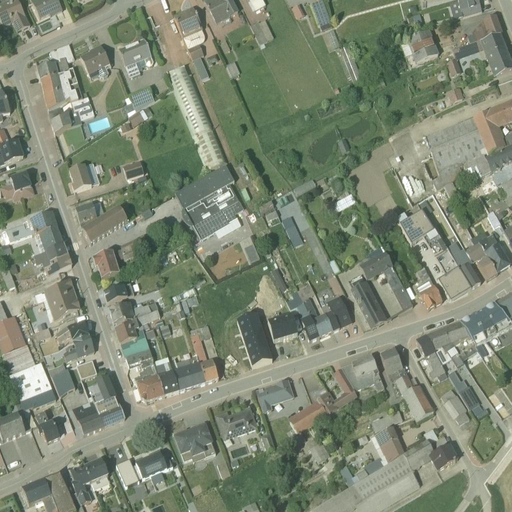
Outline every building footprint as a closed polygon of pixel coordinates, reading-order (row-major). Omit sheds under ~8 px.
[(55,21),(62,17),(53,0),(45,0),(38,4),(36,0),(29,4),(39,26),(48,21),(49,24),(55,21)] [(75,0),(80,9),(95,2),(93,0),(75,0)] [(219,29),(221,33),(231,29),(231,28),(229,24),(238,19),(228,0),(217,0),(203,7),(215,30),(216,31),(219,29)] [(258,0),(242,0),(246,8),(247,8),(252,18),(254,17),(255,18),(265,12),(258,0)] [(461,23),(481,18),(475,0),(463,0),(465,6),(457,8),(461,23)] [(0,28),(3,34),(13,30),(17,39),(30,33),(15,4),(0,11),(0,28)] [(318,33),(320,37),(331,33),(321,7),(310,11),(318,33)] [(303,23),(298,12),(292,15),(297,26),(303,23)] [(181,20),(173,24),(192,68),(193,67),(201,86),(202,86),(208,83),(199,64),(203,62),(199,51),(202,49),(203,47),(204,45),(204,42),(201,37),(203,36),(192,13),(180,19),(181,20)] [(418,21),(412,23),(416,35),(422,33),(418,21)] [(467,42),(469,51),(502,40),(495,22),(482,27),(471,39),(471,41),(467,42)] [(404,34),(414,31),(412,23),(401,27),(404,34)] [(265,28),(253,34),(259,48),(271,43),(265,28)] [(399,49),(409,75),(424,69),(424,68),(438,62),(429,38),(399,49)] [(493,84),(511,76),(511,71),(500,40),(451,58),(454,66),(454,67),(482,57),(493,84)] [(153,69),(144,46),(117,56),(125,74),(124,75),(129,85),(139,81),(138,78),(140,78),(141,74),(145,72),(149,74),(152,73),(153,69)] [(225,46),(219,49),(224,58),(229,55),(225,46)] [(74,67),(68,51),(60,55),(66,70),(74,67)] [(349,51),(342,53),(356,90),(363,87),(349,51)] [(110,72),(100,52),(89,57),(90,59),(79,64),(90,86),(99,82),(100,84),(102,85),(107,83),(107,80),(106,76),(110,74),(109,72),(110,72)] [(72,76),(69,77),(60,55),(49,60),(54,72),(37,76),(40,88),(73,78),(72,76)] [(206,64),(209,70),(217,67),(214,61),(206,64)] [(392,65),(388,66),(391,74),(400,71),(402,75),(406,73),(401,61),(397,62),(397,64),(393,65),(392,65)] [(226,71),(225,71),(230,83),(239,80),(232,65),(225,68),(227,71),(226,71)] [(446,70),(450,83),(460,80),(456,66),(446,70)] [(188,82),(185,74),(166,82),(206,178),(227,169),(190,81),(188,82)] [(40,88),(48,114),(59,110),(69,105),(71,109),(82,106),(73,78),(40,88)] [(379,80),(367,85),(372,96),(381,92),(382,94),(385,92),(381,84),(379,80)] [(459,95),(446,100),(450,110),(462,106),(459,95)] [(154,108),(149,96),(129,104),(135,119),(154,108)] [(2,99),(0,100),(0,124),(2,123),(1,121),(10,117),(2,99)] [(82,106),(71,109),(73,115),(74,119),(78,118),(80,127),(94,122),(87,104),(82,106)] [(124,113),(128,124),(135,119),(129,104),(124,106),(127,112),(124,113)] [(511,150),(511,106),(488,116),(487,118),(425,143),(438,182),(438,184),(431,187),(435,197),(455,185),(455,184),(458,180),(463,173),(511,150)] [(59,110),(48,114),(54,138),(81,130),(78,118),(74,119),(73,115),(69,116),(70,119),(63,122),(59,110)] [(134,133),(147,124),(142,116),(128,124),(134,133)] [(130,135),(128,129),(120,132),(123,138),(130,135)] [(0,168),(22,161),(17,144),(0,148),(0,168)] [(511,168),(511,150),(463,173),(463,174),(471,190),(472,190),(491,180),(492,181),(501,177),(500,174),(511,168)] [(143,181),(139,167),(122,173),(126,186),(143,181)] [(99,190),(92,169),(68,177),(72,188),(70,189),(73,198),(99,190)] [(192,234),(199,247),(214,239),(218,244),(240,232),(234,221),(243,216),(238,207),(229,191),(233,189),(225,173),(174,202),(182,217),(181,218),(181,224),(183,228),(186,232),(191,234),(192,234)] [(14,205),(34,198),(26,175),(9,181),(9,182),(5,183),(6,188),(1,190),(0,193),(2,199),(4,200),(6,203),(12,201),(14,205)] [(294,194),(297,200),(316,191),(312,184),(294,194)] [(496,204),(498,204),(496,199),(492,201),(481,207),(488,220),(492,218),(495,222),(511,209),(511,186),(510,184),(497,192),(502,202),(505,201),(506,204),(502,206),(502,205),(498,207),(496,204)] [(458,203),(451,188),(443,193),(450,207),(458,203)] [(355,209),(350,200),(331,211),(333,215),(329,217),(333,224),(337,222),(335,219),(355,209)] [(426,205),(420,209),(426,220),(432,216),(426,205)] [(258,215),(261,220),(274,214),(271,208),(258,215)] [(90,251),(135,222),(127,209),(97,227),(81,237),(90,251)] [(74,215),(81,237),(97,227),(92,210),(91,210),(74,215)] [(399,220),(394,210),(386,215),(391,224),(399,220)] [(149,215),(141,220),(144,225),(152,221),(149,215)] [(1,236),(5,248),(56,230),(51,216),(29,223),(30,224),(4,234),(4,235),(1,236)] [(269,232),(280,228),(275,217),(265,222),(269,232)] [(403,221),(395,225),(411,251),(422,245),(445,283),(437,288),(447,306),(450,309),(470,296),(446,255),(434,237),(433,238),(426,225),(421,218),(408,225),(407,226),(406,225),(403,221)] [(495,222),(492,218),(488,220),(486,222),(493,235),(499,231),(495,222)] [(34,256),(35,258),(63,249),(56,230),(38,237),(34,238),(39,254),(34,256)] [(302,250),(294,232),(285,236),(293,255),(302,250)] [(511,232),(502,238),(511,255),(511,232)] [(483,239),(470,247),(473,252),(477,249),(495,280),(508,272),(502,259),(505,258),(502,252),(498,254),(490,241),(486,244),(483,239)] [(138,262),(150,255),(143,242),(119,254),(120,256),(92,266),(95,276),(97,275),(100,287),(119,281),(115,268),(120,266),(121,268),(124,267),(124,268),(138,262)] [(285,243),(281,245),(284,252),(290,249),(287,244),(286,244),(285,243)] [(8,247),(1,249),(3,257),(11,254),(8,247)] [(33,259),(35,268),(41,266),(42,270),(67,261),(63,249),(33,259)] [(473,251),(463,257),(471,270),(475,267),(477,271),(476,271),(486,287),(496,281),(477,249),(473,252),(473,251)] [(477,292),(479,290),(469,272),(471,270),(463,257),(461,259),(455,250),(446,255),(470,296),(477,292)] [(255,251),(245,254),(250,268),(259,265),(255,251)] [(382,279),(402,318),(411,313),(380,255),(367,261),(368,262),(365,264),(367,268),(358,273),(366,288),(382,279)] [(71,273),(67,261),(42,270),(43,273),(40,274),(41,277),(39,278),(42,284),(47,282),(47,281),(71,273)] [(167,269),(163,261),(156,265),(160,273),(167,269)] [(14,266),(7,269),(8,272),(10,277),(17,275),(14,266)] [(14,290),(8,272),(1,275),(7,293),(14,290)] [(441,309),(422,275),(416,279),(422,290),(416,294),(419,300),(417,301),(421,310),(423,309),(427,317),(434,313),(441,309)] [(371,336),(385,328),(366,289),(365,289),(364,290),(360,282),(347,289),(351,297),(349,298),(371,336)] [(53,324),(80,315),(70,286),(68,286),(43,294),(43,296),(35,299),(37,306),(43,305),(46,313),(48,312),(53,324)] [(103,299),(107,311),(133,301),(130,291),(103,299)] [(308,304),(311,303),(315,301),(310,291),(296,297),(318,345),(332,339),(324,322),(317,325),(315,319),(314,319),(314,318),(310,309),(311,309),(309,306),(308,304)] [(408,292),(402,295),(408,307),(414,304),(408,292)] [(173,309),(196,298),(193,293),(170,304),(173,309)] [(303,311),(296,297),(292,299),(293,300),(283,304),(289,317),(303,311)] [(511,299),(494,311),(498,318),(506,327),(511,322),(511,299)] [(198,309),(195,302),(186,305),(188,312),(198,309)] [(321,315),(332,339),(351,330),(339,303),(326,309),(327,311),(321,315)] [(26,349),(14,319),(7,322),(0,305),(0,357),(0,359),(26,349)] [(109,317),(113,330),(124,327),(125,330),(158,317),(155,309),(142,314),(142,312),(132,316),(130,310),(109,317)] [(307,347),(313,347),(318,345),(303,311),(296,314),(298,319),(301,327),(300,327),(303,336),(302,336),(307,347)] [(494,313),(485,318),(498,340),(511,332),(506,327),(498,318),(494,311),(493,311),(494,313)] [(473,322),(470,324),(483,348),(498,340),(484,316),(481,318),(482,320),(474,325),(473,322)] [(176,319),(178,326),(184,324),(182,317),(176,319)] [(115,336),(120,351),(144,343),(142,337),(143,337),(142,331),(160,324),(157,318),(122,331),(123,334),(115,336)] [(298,361),(307,357),(297,337),(296,337),(289,320),(258,332),(241,338),(253,374),(271,368),(267,349),(272,347),(273,348),(293,340),(294,343),(292,344),(298,361)] [(45,332),(46,332),(43,326),(36,328),(35,326),(30,328),(33,337),(45,332)] [(84,326),(55,336),(59,346),(70,343),(72,348),(89,342),(84,326)] [(471,326),(460,332),(459,330),(458,330),(481,364),(485,361),(479,350),(483,348),(471,326)] [(464,370),(469,378),(476,374),(487,390),(495,385),(458,330),(449,334),(456,339),(471,361),(462,367),(464,370)] [(51,338),(48,331),(33,337),(36,344),(51,338)] [(167,331),(159,333),(163,343),(170,341),(167,331)] [(211,343),(207,331),(188,337),(205,391),(218,386),(212,368),(207,369),(200,347),(211,343)] [(449,334),(442,337),(462,367),(471,361),(456,339),(449,334)] [(442,337),(425,344),(433,358),(441,356),(444,361),(448,368),(451,366),(457,375),(464,370),(442,337)] [(63,358),(66,368),(94,358),(89,342),(72,348),(74,354),(72,354),(72,352),(65,354),(66,357),(63,358)] [(120,351),(125,366),(149,358),(144,343),(120,351)] [(428,379),(432,385),(444,379),(425,344),(424,344),(417,347),(416,351),(431,377),(428,379)] [(40,367),(35,368),(27,348),(26,349),(0,359),(30,432),(36,430),(37,433),(39,439),(43,438),(46,446),(64,439),(62,433),(60,428),(57,428),(55,425),(52,425),(46,427),(46,425),(48,424),(44,416),(35,420),(35,422),(33,423),(29,412),(32,411),(33,412),(55,403),(52,392),(51,392),(40,367)] [(395,358),(393,356),(379,362),(390,389),(390,390),(394,388),(407,413),(370,429),(370,430),(374,438),(377,438),(412,424),(415,429),(432,419),(418,393),(413,383),(407,386),(403,375),(401,376),(399,368),(395,358)] [(395,358),(399,368),(404,366),(400,356),(395,358)] [(149,358),(125,366),(128,374),(140,371),(142,375),(145,374),(146,377),(140,379),(140,380),(139,380),(140,383),(134,385),(136,391),(157,384),(149,358)] [(170,402),(179,399),(167,364),(167,363),(152,369),(163,402),(170,402)] [(205,391),(196,363),(183,367),(175,370),(177,377),(172,378),(179,399),(192,394),(205,391)] [(376,397),(383,394),(371,363),(341,375),(354,398),(373,390),(376,397)] [(62,367),(47,372),(51,380),(65,376),(62,367)] [(92,367),(76,373),(81,386),(96,381),(92,367)] [(354,398),(341,375),(333,380),(344,399),(340,401),(343,405),(335,411),(327,400),(316,407),(326,422),(336,416),(356,403),(354,398)] [(52,382),(59,401),(75,395),(67,376),(52,382)] [(456,381),(450,385),(453,390),(459,387),(456,381)] [(92,403),(103,434),(124,425),(119,412),(117,413),(114,406),(115,405),(106,384),(95,388),(99,400),(92,403)] [(144,410),(163,403),(157,384),(136,391),(141,408),(144,410)] [(321,391),(312,397),(317,406),(327,400),(319,387),(321,391)] [(293,404),(287,388),(255,398),(262,419),(271,416),(270,412),(293,404)] [(477,411),(467,394),(458,400),(468,416),(477,411)] [(487,396),(483,398),(488,405),(495,401),(491,395),(488,397),(487,396)] [(455,403),(450,396),(440,403),(445,410),(443,411),(453,426),(454,425),(459,431),(468,425),(464,418),(466,417),(456,402),(455,403)] [(17,401),(15,398),(8,401),(9,404),(8,405),(14,418),(0,423),(0,445),(2,445),(2,446),(25,437),(25,436),(30,434),(17,401)] [(103,434),(92,403),(91,404),(92,407),(72,415),(82,442),(103,434)] [(326,422),(316,408),(310,412),(316,428),(326,422)] [(287,426),(296,441),(316,428),(310,412),(287,426)] [(215,424),(223,448),(256,436),(249,416),(227,424),(226,420),(215,424)] [(212,450),(204,429),(190,434),(192,438),(190,439),(200,466),(214,461),(210,451),(212,450)] [(330,437),(330,436),(325,429),(313,437),(318,444),(330,437)] [(404,460),(392,434),(369,444),(379,464),(378,464),(362,474),(363,476),(356,480),(356,481),(352,483),(346,471),(338,476),(348,494),(403,460),(404,460)] [(424,440),(432,453),(440,448),(433,435),(424,440)] [(185,436),(172,441),(173,441),(183,468),(191,465),(193,469),(200,466),(190,439),(187,440),(185,436)] [(305,447),(301,438),(287,447),(291,454),(305,447)] [(269,440),(260,443),(266,459),(274,454),(269,440)] [(308,450),(318,468),(330,461),(320,444),(308,450)] [(454,468),(456,466),(448,452),(431,461),(430,460),(432,458),(426,447),(425,447),(390,468),(318,511),(387,511),(419,493),(412,478),(431,467),(436,477),(437,478),(452,469),(453,470),(455,468),(454,468)] [(142,487),(173,474),(168,464),(162,467),(159,461),(136,471),(135,471),(142,487)] [(101,468),(101,466),(83,473),(94,497),(109,490),(106,484),(108,483),(104,475),(108,474),(104,466),(101,468)] [(226,468),(225,468),(216,471),(221,485),(230,481),(226,468)] [(91,491),(83,473),(69,479),(73,489),(71,490),(75,499),(70,502),(73,511),(81,511),(82,511),(91,507),(88,498),(86,498),(84,494),(91,491)] [(44,483),(56,511),(73,511),(70,502),(59,477),(44,483)] [(55,511),(44,483),(21,492),(30,510),(34,508),(36,510),(43,507),(45,511),(55,511)]
